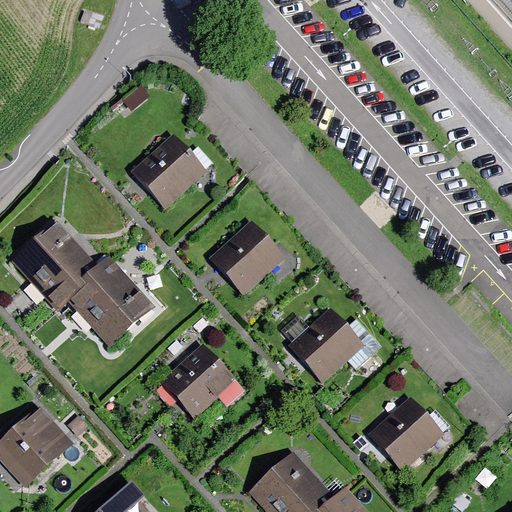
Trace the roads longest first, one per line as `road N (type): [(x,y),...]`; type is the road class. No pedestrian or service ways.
road 1 (residential): [(136,18),(168,29),(209,63),(511,397)]
road 2 (residential): [(0,184),(87,89),(136,18)]
